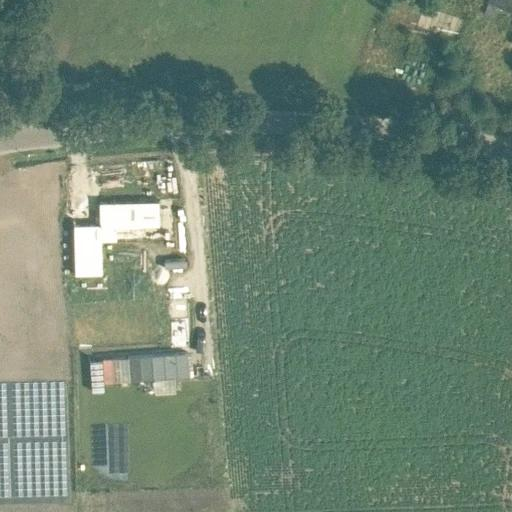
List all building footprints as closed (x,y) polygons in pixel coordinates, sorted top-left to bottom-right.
[(444,42),(451,44),(463,13),(448,8),(451,1),(447,0),(388,0),(382,18),(397,24),(398,21),(403,23),(400,30),(443,45),(444,42)] [(511,0),(488,0),(511,8),(511,0)] [(73,203),(73,258),(102,258),(102,225),(143,225),(143,217),(145,217),(145,211),(160,211),(160,186),(179,186),(179,185),(99,185),(99,207),(74,207),(74,203),(73,203)] [(189,316),(171,317),(171,346),(190,346),(189,316)] [(188,351),(128,355),(130,379),(189,375),(188,351)]
